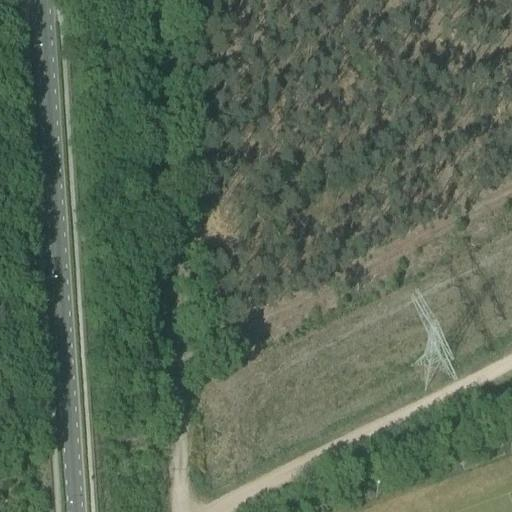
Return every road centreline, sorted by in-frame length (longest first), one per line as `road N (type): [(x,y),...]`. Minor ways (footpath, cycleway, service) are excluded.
road 1 (tertiary): [(75,511),(41,0)]
road 2 (track): [(511,189),(174,361)]
road 3 (track): [(174,361),(162,0)]
road 4 (track): [(217,511),(511,363)]
road 5 (track): [(178,511),(174,361)]
